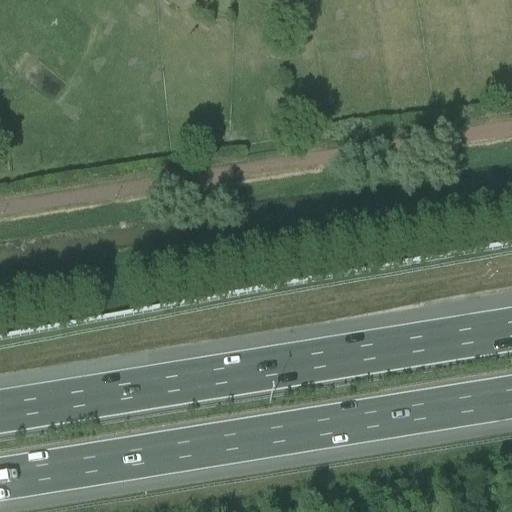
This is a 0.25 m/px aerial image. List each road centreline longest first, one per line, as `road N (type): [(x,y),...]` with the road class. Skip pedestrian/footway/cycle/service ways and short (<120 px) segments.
road 1 (motorway): [(511,328),(0,412)]
road 2 (motorway): [(0,481),(511,398)]
